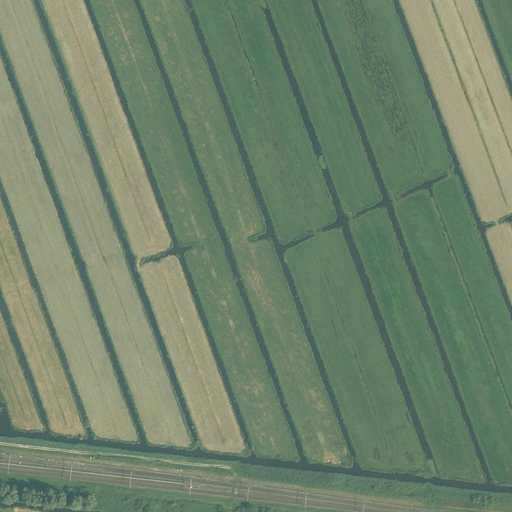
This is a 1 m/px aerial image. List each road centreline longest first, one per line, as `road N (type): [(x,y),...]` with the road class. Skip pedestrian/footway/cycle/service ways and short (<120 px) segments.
road 1 (track): [(234,505),(236,478),(228,468),(0,443)]
road 2 (track): [(0,477),(258,506)]
